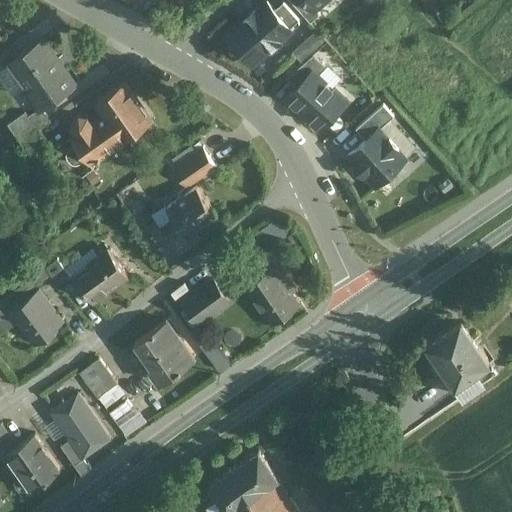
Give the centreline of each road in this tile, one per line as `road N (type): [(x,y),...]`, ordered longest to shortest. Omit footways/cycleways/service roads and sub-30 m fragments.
road 1 (residential): [(305,182),(0,405)]
road 2 (secondary): [(80,511),(363,311)]
road 3 (unclassified): [(379,511),(363,311)]
road 4 (residential): [(174,59),(238,97),(305,182)]
road 5 (secondary): [(363,311),(511,214)]
road 6 (residential): [(305,182),(363,311)]
road 7 (residential): [(66,0),(174,59)]
